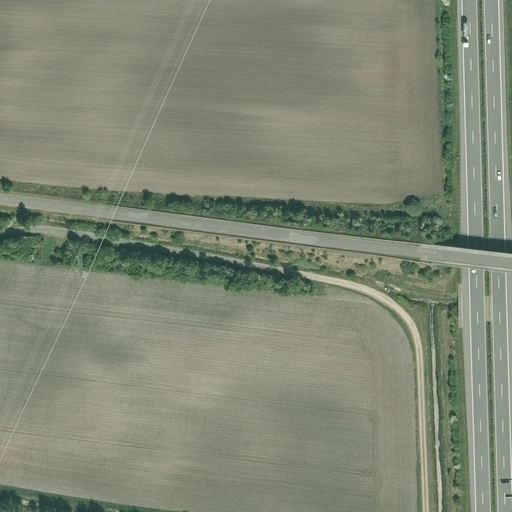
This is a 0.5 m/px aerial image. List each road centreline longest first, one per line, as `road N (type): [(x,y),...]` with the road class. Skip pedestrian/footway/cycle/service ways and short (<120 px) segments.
road 1 (motorway): [(506,511),(491,0)]
road 2 (motorway): [(469,0),(483,511)]
road 3 (residential): [(0,199),(421,249)]
road 4 (track): [(302,270),(375,286),(415,324),(425,511)]
